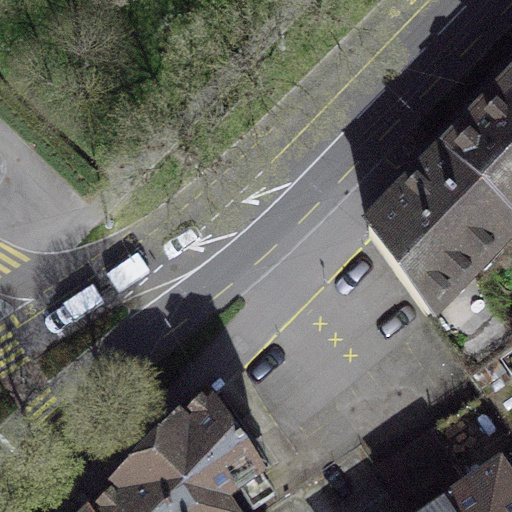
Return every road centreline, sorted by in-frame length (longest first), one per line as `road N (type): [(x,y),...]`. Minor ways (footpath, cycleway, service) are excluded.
road 1 (primary): [(445,0),(222,225),(119,309)]
road 2 (primary): [(119,309),(0,401)]
road 3 (primary): [(119,309),(0,262)]
